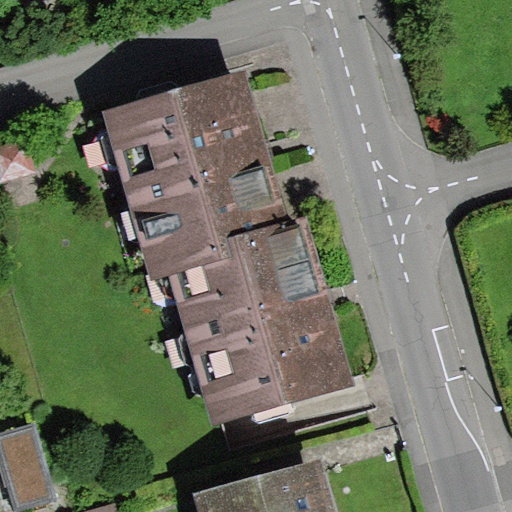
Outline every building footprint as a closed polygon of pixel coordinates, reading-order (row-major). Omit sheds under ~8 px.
[(105,121),(92,138),(99,163),(120,170),(150,271),(166,267),(234,246),(228,226),(288,208),(243,59),(100,101),(105,121)] [(0,140),(0,179),(36,169),(25,133),(0,140)] [(234,246),(166,267),(210,416),(357,373),(307,203),(288,208),(228,226),(234,246)] [(31,421),(0,429),(0,459),(12,505),(50,495),(31,421)] [(336,511),(317,447),(190,483),(198,511),(336,511)]
